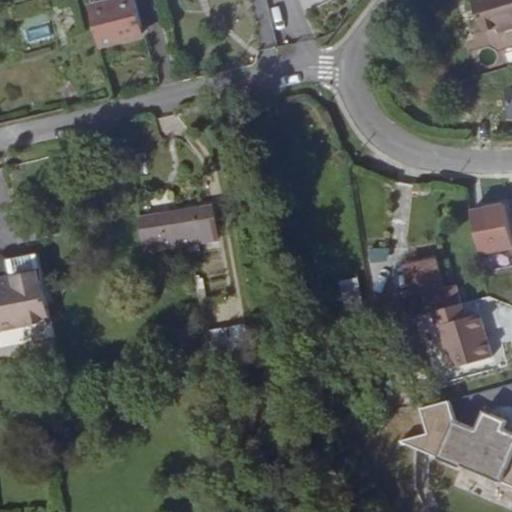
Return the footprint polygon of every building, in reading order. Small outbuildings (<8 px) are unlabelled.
[(89,0),(97,31),(141,20),(136,0),(89,0)] [(511,0),(472,0),(476,21),(511,13),(511,0)] [(16,19),(22,44),(53,36),(46,11),(16,19)] [(511,227),(506,202),(471,210),(482,256),(511,248),(511,227)] [(214,204),(139,216),(142,237),(203,227),(205,238),(219,236),(214,204)] [(0,277),(7,315),(8,323),(40,317),(30,250),(8,254),(11,269),(0,271),(0,277)] [(413,315),(430,310),(450,304),(445,287),(440,278),(434,256),(405,266),(412,288),(408,290),(413,315)] [(406,317),(413,315),(408,290),(399,292),(406,317)] [(479,315),(437,326),(449,368),(491,357),(479,315)] [(191,350),(189,325),(169,328),(170,352),(191,350)] [(219,411),(245,404),(242,394),(216,402),(219,411)] [(449,403),(420,411),(428,437),(404,444),(511,487),(511,440),(500,435),(505,424),(485,416),(478,433),(456,424),(449,403)] [(249,418),(245,404),(219,411),(226,436),(238,433),(234,422),(249,418)]
